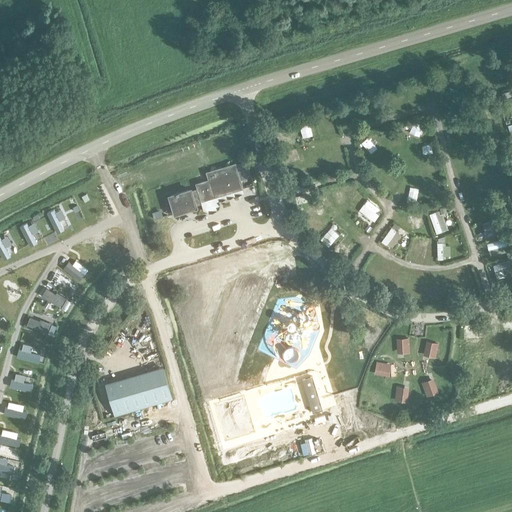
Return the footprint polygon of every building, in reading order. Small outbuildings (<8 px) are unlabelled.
[(511,54),(495,60),(497,67),(511,62),(511,54)] [(440,73),(441,80),(446,80),(447,88),(465,86),(464,71),(440,73)] [(419,84),(411,85),(412,95),(420,95),(419,84)] [(385,93),(389,108),(401,104),(397,89),(385,93)] [(362,99),(366,114),(374,112),(371,97),(362,99)] [(340,106),(341,117),(355,115),(354,105),(340,106)] [(325,113),(314,116),(318,132),(329,129),(325,113)] [(453,121),(457,131),(472,125),(468,115),(453,121)] [(295,122),(299,137),(310,134),(305,119),(295,122)] [(407,131),(419,136),(423,125),(411,120),(407,131)] [(272,129),(270,138),(287,143),(290,135),(272,129)] [(384,139),(396,139),(395,130),(384,130),(384,139)] [(367,151),(374,142),(364,134),(357,143),(367,151)] [(429,143),(419,145),(420,154),(430,153),(429,143)] [(278,155),(281,164),(295,160),(293,151),(278,155)] [(255,166),(260,165),(257,154),(252,155),(255,166)] [(331,168),(341,167),(340,158),(329,160),(331,168)] [(298,159),(293,169),(305,174),(309,164),(298,159)] [(468,174),(483,171),(480,160),(465,163),(468,174)] [(367,164),(369,173),(379,171),(377,162),(367,164)] [(242,189),(235,164),(208,173),(210,180),(197,184),(199,189),(191,192),(191,189),(179,193),(179,191),(177,192),(178,193),(170,196),(175,213),(196,206),(195,204),(202,201),(205,209),(208,211),(217,208),(218,205),(216,197),(242,189)] [(435,164),(422,166),(424,176),(436,174),(435,164)] [(388,191),(395,182),(387,176),(380,185),(388,191)] [(263,200),(265,208),(275,205),(267,180),(262,182),(267,198),(263,200)] [(178,182),(163,183),(163,190),(178,190),(178,182)] [(293,194),(302,191),(300,184),(291,187),(293,194)] [(436,184),(424,189),(430,201),(442,195),(436,184)] [(331,199),(339,197),(336,187),(328,189),(331,199)] [(406,201),(415,201),(415,191),(406,192),(406,201)] [(351,192),(344,200),(351,206),(358,197),(351,192)] [(328,205),(313,193),(307,201),(322,213),(328,205)] [(370,213),(375,208),(367,200),(362,205),(370,213)] [(475,213),(494,212),(493,201),(474,203),(475,213)] [(48,213),(58,233),(65,229),(54,209),(48,213)] [(434,233),(440,231),(434,211),(427,213),(434,233)] [(309,230),(324,227),(321,216),(306,220),(309,230)] [(498,229),(495,218),(481,222),(484,233),(498,229)] [(20,226),(30,246),(37,243),(27,222),(20,226)] [(378,240),(383,244),(394,230),(389,226),(378,240)] [(324,243),(334,231),(330,228),(325,232),(323,231),(317,237),(324,243)] [(386,243),(391,245),(398,233),(393,231),(386,243)] [(0,252),(3,260),(10,257),(0,236),(0,252)] [(407,255),(421,260),(424,251),(422,250),(425,241),(412,237),(407,255)] [(346,239),(334,252),(341,258),(352,245),(346,239)] [(387,269),(380,264),(381,264),(372,258),(362,273),(368,277),(373,268),(383,275),(387,269)] [(510,258),(494,261),(495,267),(511,264),(510,258)] [(69,261),(64,268),(79,280),(84,274),(69,261)] [(472,271),(462,274),(466,293),(477,290),(472,271)] [(493,285),(499,283),(497,275),(491,276),(493,285)] [(369,276),(367,280),(378,287),(380,283),(369,276)] [(421,276),(422,279),(416,279),(417,297),(429,296),(428,276),(421,276)] [(452,296),(451,276),(444,277),(445,297),(452,296)] [(405,292),(406,278),(398,277),(397,291),(405,292)] [(46,289),(42,296),(61,308),(66,300),(46,289)] [(287,304),(292,316),(297,314),(292,302),(287,304)] [(511,311),(502,313),(505,328),(511,326),(511,311)] [(29,317),(26,325),(48,333),(51,326),(29,317)] [(464,330),(464,343),(478,342),(477,329),(464,330)] [(397,339),(398,350),(407,350),(407,344),(408,344),(408,338),(397,339)] [(434,355),(435,349),(437,349),(438,344),(427,341),(425,353),(434,355)] [(41,355),(19,349),(16,357),(38,363),(41,355)] [(208,352),(198,356),(210,395),(220,392),(208,352)] [(478,362),(478,354),(466,354),(467,363),(478,362)] [(383,365),(383,363),(377,362),(375,373),(387,375),(388,366),(383,365)] [(164,369),(106,386),(114,415),(173,398),(164,369)] [(265,385),(212,401),(225,445),(315,417),(313,412),(323,409),(313,376),(303,379),(301,374),(265,385)] [(33,384),(11,379),(9,387),(32,392),(33,384)] [(425,384),(427,389),(425,390),(427,395),(438,391),(433,381),(425,384)] [(399,389),(398,394),(396,394),(396,400),(406,401),(408,390),(399,389)] [(468,390),(468,403),(482,402),(482,390),(468,390)] [(4,414),(26,419),(27,411),(5,406),(4,414)] [(324,415),(314,418),(316,423),(326,420),(324,415)] [(0,433),(0,441),(19,446),(21,439),(0,433)] [(253,451),(237,456),(240,463),(246,461),(247,464),(256,461),(253,451)] [(0,471),(13,474),(15,466),(0,462),(0,471)] [(0,491),(0,500),(10,502),(12,494),(0,491)]
